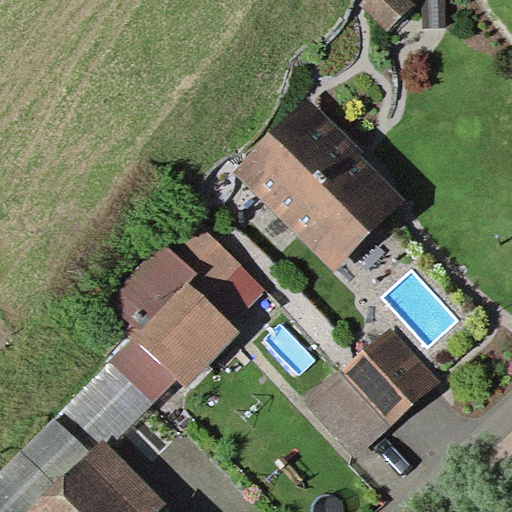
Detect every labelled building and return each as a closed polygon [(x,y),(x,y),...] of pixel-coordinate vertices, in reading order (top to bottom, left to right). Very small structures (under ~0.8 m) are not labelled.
[(422,0),(379,0),(376,3),(400,32),(429,9),(422,0)] [(313,105),(243,177),(347,278),(417,207),(313,105)] [(277,304),(201,229),(175,255),(164,245),(110,299),(145,334),(117,362),(163,406),(182,386),(187,395),(277,304)] [(388,331),(309,407),(364,463),(442,387),(388,331)] [(159,511),(106,453),(39,511),(159,511)]
